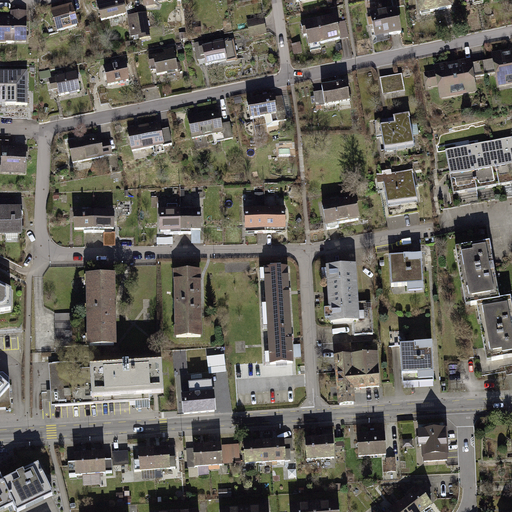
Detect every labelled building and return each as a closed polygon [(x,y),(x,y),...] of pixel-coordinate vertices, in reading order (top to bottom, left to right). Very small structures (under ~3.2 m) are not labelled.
[(123,0),(96,0),(103,24),(128,17),(123,0)] [(452,0),(417,0),(421,17),(454,9),(452,0)] [(78,27),(72,8),(47,15),(52,35),(78,27)] [(148,11),(129,15),(135,38),(153,34),(148,11)] [(398,11),(371,16),(377,41),(403,35),(398,11)] [(13,18),(0,17),(0,44),(30,45),(30,13),(13,13),(13,18)] [(337,19),(305,25),(309,47),(341,42),(337,19)] [(265,21),(249,23),(252,38),(268,36),(265,21)] [(223,45),(204,49),(208,65),(227,62),(223,45)] [(511,51),(493,54),(498,88),(511,85),(511,51)] [(176,52),(152,57),(156,78),(180,73),(176,52)] [(473,60),(435,68),(436,74),(426,76),(429,90),(438,88),(441,103),(480,95),(473,60)] [(126,66),(106,70),(110,88),(130,84),(126,66)] [(27,73),(0,73),(0,96),(0,108),(29,107),(27,73)] [(77,75),(55,80),(60,100),(82,94),(77,75)] [(403,76),(381,80),(384,96),(406,92),(403,76)] [(348,83),(323,88),(326,107),(351,103),(348,83)] [(275,97),(248,102),(252,121),(279,116),(275,97)] [(220,113),(189,119),(193,140),(224,133),(220,113)] [(397,126),(382,129),(386,153),(416,147),(411,116),(396,119),(397,126)] [(161,126),(129,132),(132,153),(165,146),(161,126)] [(100,138),(68,145),(73,167),(105,159),(100,138)] [(511,139),(447,152),(456,204),(511,193),(511,139)] [(11,143),(0,142),(0,158),(3,159),(2,177),(27,178),(28,150),(10,149),(11,143)] [(414,172),(378,179),(380,191),(386,189),(390,208),(419,203),(414,172)] [(356,197),(322,203),(327,230),(362,224),(356,197)] [(0,237),(24,237),(22,209),(0,208),(0,237)] [(201,210),(161,212),(161,234),(202,233),(201,210)] [(285,211),(245,211),(246,234),(287,233),(285,211)] [(115,212),(74,213),(75,235),(115,233),(115,212)] [(492,245),(458,250),(468,307),(502,301),(492,245)] [(422,257),(392,259),(395,288),(425,286),(422,257)] [(357,267),(327,269),(331,327),(361,325),(357,267)] [(289,271),(266,273),(271,367),(294,365),(289,271)] [(202,272),(174,273),(177,340),(205,339),(202,272)] [(116,278),(86,279),(88,349),(118,348),(116,278)] [(0,315),(13,314),(13,294),(0,287),(0,315)] [(422,298),(390,300),(392,331),(425,329),(422,298)] [(511,299),(477,306),(487,362),(511,357),(511,299)] [(57,313),(57,336),(74,336),(74,313),(57,313)] [(428,348),(399,351),(403,395),(432,392),(428,348)] [(374,353),(333,356),(337,404),(352,403),(352,394),(377,392),(374,353)] [(89,361),(48,364),(51,406),(150,400),(150,394),(163,393),(161,362),(129,364),(129,362),(120,363),(120,364),(90,366),(89,361)] [(0,375),(0,404),(12,403),(11,390),(10,380),(4,375),(0,375)] [(214,383),(190,386),(192,395),(181,397),(184,416),(217,412),(214,383)] [(449,431),(421,432),(422,459),(426,459),(427,464),(448,463),(447,458),(450,458),(449,431)] [(387,435),(358,436),(359,459),(388,458),(387,435)] [(334,438),(308,440),(309,462),(336,460),(334,438)] [(295,441),(285,442),(286,465),(296,464),(295,441)] [(285,442),(245,444),(246,467),(286,465),(285,442)] [(222,446),(194,447),(194,450),(187,450),(189,470),(199,470),(199,476),(211,475),(210,469),(223,468),(223,466),(222,447),(222,446)] [(242,465),(241,446),(222,447),(223,466),(242,465)] [(169,449),(140,450),(140,463),(135,463),(136,475),(156,473),(157,481),(168,481),(167,473),(177,472),(176,461),(169,461),(169,449)] [(105,453),(75,454),(76,465),(70,466),(71,478),(83,477),(84,487),(103,486),(103,476),(113,476),(113,462),(105,462),(105,453)] [(115,467),(130,467),(129,453),(115,454),(115,467)] [(0,509),(4,508),(5,511),(13,507),(15,511),(18,511),(53,495),(39,467),(4,484),(1,478),(0,478),(0,509)] [(429,511),(435,508),(422,491),(393,511),(429,511)] [(340,511),(340,502),(330,502),(330,505),(323,505),(322,503),(309,504),(310,506),(301,506),(301,504),(291,505),(291,511),(340,511)]
